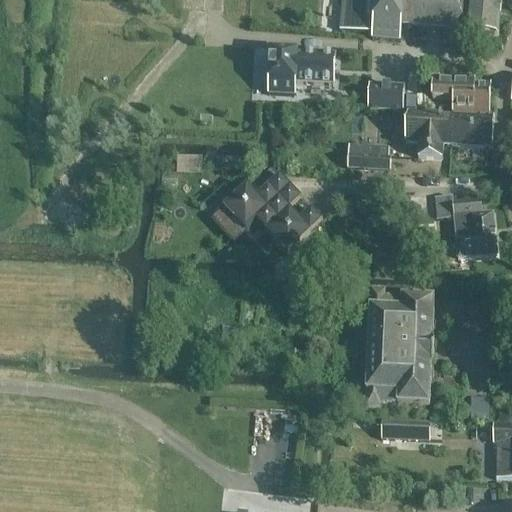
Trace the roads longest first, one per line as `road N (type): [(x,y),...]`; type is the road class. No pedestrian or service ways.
road 1 (track): [(507,71),(435,53),(233,38),(216,25),(215,0)]
road 2 (track): [(0,386),(125,406),(263,503)]
road 3 (track): [(53,227),(64,178),(189,33),(214,20)]
road 4 (residential): [(511,189),(501,128),(511,50)]
